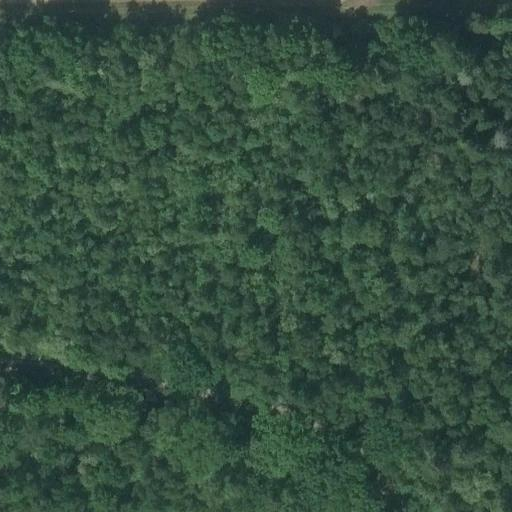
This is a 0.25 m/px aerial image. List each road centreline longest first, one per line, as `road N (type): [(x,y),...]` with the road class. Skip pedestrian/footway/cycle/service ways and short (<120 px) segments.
road 1 (track): [(406,511),(389,482),(352,447),(159,383),(69,362),(0,361)]
road 2 (track): [(350,62),(339,157),(366,381),(359,453)]
